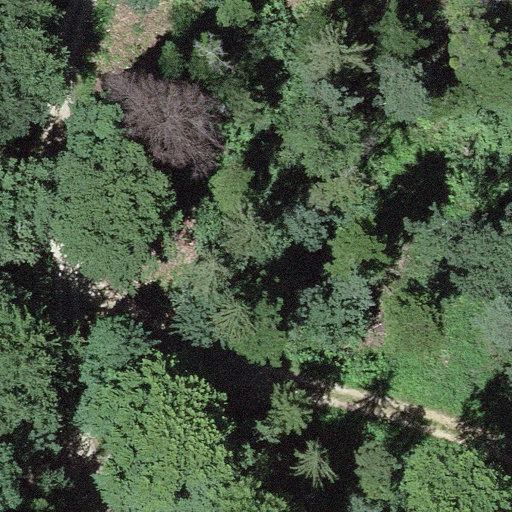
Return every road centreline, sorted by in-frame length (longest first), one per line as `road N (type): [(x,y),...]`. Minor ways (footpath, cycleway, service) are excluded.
road 1 (track): [(78,0),(53,104),(48,194),(93,511)]
road 2 (track): [(57,244),(151,314),(298,383),(511,456)]
road 3 (track): [(0,458),(89,469),(298,383)]
